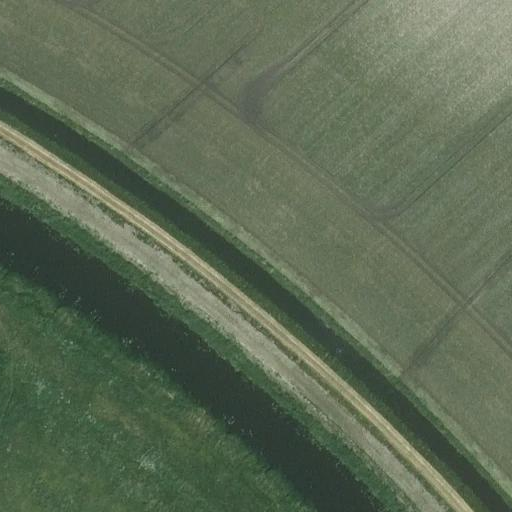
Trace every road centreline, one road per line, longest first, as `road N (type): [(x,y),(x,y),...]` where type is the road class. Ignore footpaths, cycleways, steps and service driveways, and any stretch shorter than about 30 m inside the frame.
road 1 (track): [(0,78),(233,237),(511,499)]
road 2 (track): [(426,511),(285,370),(98,225),(0,166)]
